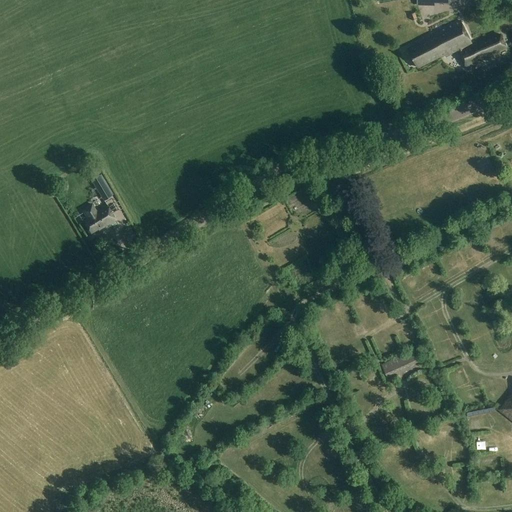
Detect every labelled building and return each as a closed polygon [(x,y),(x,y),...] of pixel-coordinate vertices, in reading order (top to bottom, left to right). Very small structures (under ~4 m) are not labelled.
[(409,14),(412,20),(417,18),(414,12),(409,14)] [(463,51),(462,49),(471,44),(460,22),(433,35),(434,36),(408,49),(417,68),(445,54),(446,57),(460,50),(468,69),(481,64),(479,60),(508,48),(503,35),(463,51)] [(389,48),(383,51),(389,64),(395,62),(389,48)] [(90,176),(100,170),(97,164),(86,170),(90,176)] [(92,180),(104,201),(111,196),(99,176),(92,180)] [(81,209),(87,219),(84,221),(91,233),(103,226),(103,227),(115,220),(106,206),(98,211),(92,202),(81,209)] [(261,260),(283,250),(275,233),(253,242),(261,260)] [(467,240),(470,246),(480,242),(477,235),(467,240)] [(409,330),(414,327),(410,318),(404,320),(409,330)] [(414,356),(412,351),(382,365),(386,375),(387,374),(387,373),(396,369),(396,371),(404,368),(403,366),(408,364),(409,364),(410,364),(407,359),(414,356)] [(342,377),(336,378),(340,390),(346,388),(342,377)] [(511,393),(500,410),(511,419),(511,393)] [(204,406),(219,417),(225,408),(211,397),(204,406)] [(188,413),(207,424),(213,414),(194,403),(188,413)] [(189,427),(203,438),(210,429),(196,418),(189,427)] [(178,423),(172,432),(190,444),(197,434),(178,423)]
